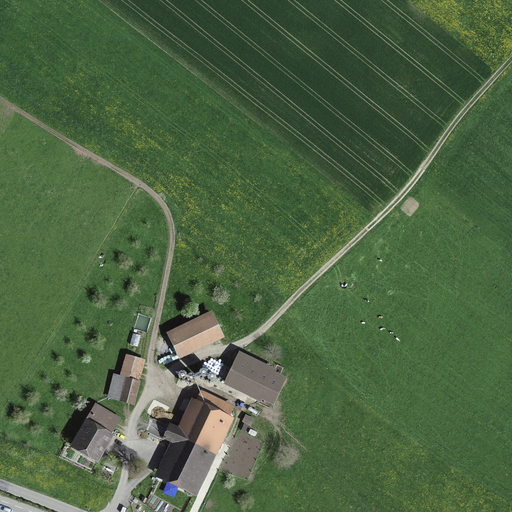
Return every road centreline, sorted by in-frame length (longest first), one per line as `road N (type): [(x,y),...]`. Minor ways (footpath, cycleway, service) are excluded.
road 1 (track): [(56,137),(153,193),(169,214),(172,242),(151,363),(156,388),(211,392),(241,412),(195,511)]
road 2 (track): [(511,63),(397,204),(260,336),(222,350)]
road 3 (unclassified): [(222,350),(176,373),(145,402),(113,511)]
